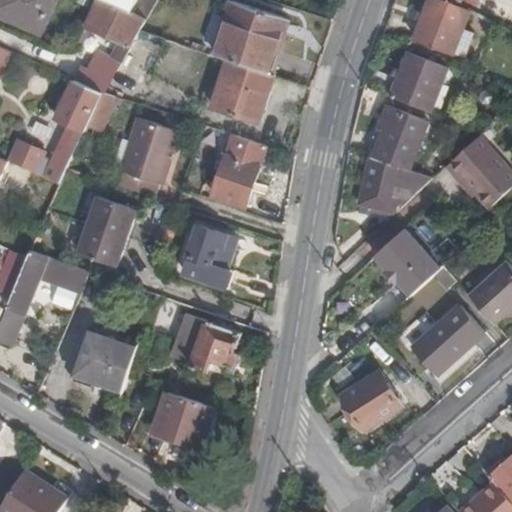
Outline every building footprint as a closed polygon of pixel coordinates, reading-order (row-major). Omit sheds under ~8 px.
[(0,0),(0,12),(40,31),(55,0),(0,0)] [(74,79),(75,79),(104,92),(111,81),(117,71),(134,41),(141,30),(147,19),(136,14),(104,0),(99,0),(88,26),(121,41),(114,57),(100,49),(89,68),(82,64),(74,79)] [(104,0),(136,14),(142,0),(104,0)] [(435,0),(418,38),(456,56),(475,14),(442,0),(435,0)] [(279,46),(287,18),(234,1),(216,55),(229,59),(269,71),(277,46),(279,46)] [(277,74),(279,74),(295,20),(287,18),(279,46),(277,46),(269,71),(277,74)] [(0,74),(9,54),(8,50),(0,45),(0,74)] [(395,95),(433,110),(451,70),(412,53),(403,77),(397,90),(395,95)] [(262,121),(277,74),(269,71),(229,59),(213,106),(262,121)] [(397,90),(403,77),(380,69),(374,83),(397,90)] [(55,157),(26,143),(21,140),(11,161),(34,171),(50,180),(60,185),(68,169),(88,126),(104,92),(75,79),(57,118),(70,124),(55,157)] [(122,98),(104,92),(88,126),(102,132),(116,103),(119,104),(122,98)] [(377,136),(370,156),(373,157),(413,171),(429,122),(389,105),(384,119),(388,121),(382,137),(377,136)] [(119,186),(154,198),(160,184),(164,185),(181,131),(139,118),(121,171),(125,172),(119,186)] [(248,206),(269,144),(237,134),(230,155),(224,154),(222,161),(227,163),(215,196),(248,206)] [(511,187),(511,165),(485,135),(450,168),(469,189),(473,186),(493,206),(511,187)] [(0,185),(11,162),(0,156),(0,185)] [(362,204),(400,214),(438,179),(413,171),(373,157),(362,204)] [(38,204),(43,224),(60,185),(50,180),(38,204)] [(118,266),(138,209),(99,196),(80,253),(118,266)] [(165,224),(160,239),(169,241),(173,227),(165,224)] [(228,270),(239,237),(200,225),(185,272),(223,284),(228,270)] [(377,260),(410,299),(437,275),(440,272),(407,233),(377,260)] [(0,296),(12,302),(31,259),(14,251),(10,259),(1,280),(0,281),(0,296)] [(40,275),(57,283),(52,256),(35,251),(31,259),(12,302),(0,329),(0,343),(11,349),(33,298),(31,297),(40,275)] [(0,279),(1,280),(10,259),(0,254),(0,279)] [(473,296),(497,325),(511,311),(511,267),(508,264),(473,296)] [(440,272),(437,275),(452,291),(459,283),(445,268),(440,272)] [(234,272),(228,270),(223,284),(229,286),(234,272)] [(364,312),(374,326),(401,306),(391,293),(364,312)] [(418,349),(443,376),(489,333),(465,307),(418,349)] [(236,351),(243,333),(187,313),(172,356),(211,369),(214,360),(239,367),(243,354),(236,351)] [(76,374),(125,391),(141,342),(93,326),(76,374)] [(346,396),(368,431),(405,407),(384,372),(346,396)] [(202,443),(214,405),(168,390),(156,429),(202,443)] [(200,469),(203,450),(162,444),(159,462),(200,469)] [(511,459),(492,477),(497,483),(511,499),(511,459)] [(59,511),(68,498),(26,472),(1,511),(2,511),(59,511)] [(511,511),(511,499),(497,483),(464,511),(511,511)] [(301,498),(299,511),(302,511),(313,511),(316,501),(301,498)] [(462,511),(454,502),(450,506),(455,511),(462,511)]
